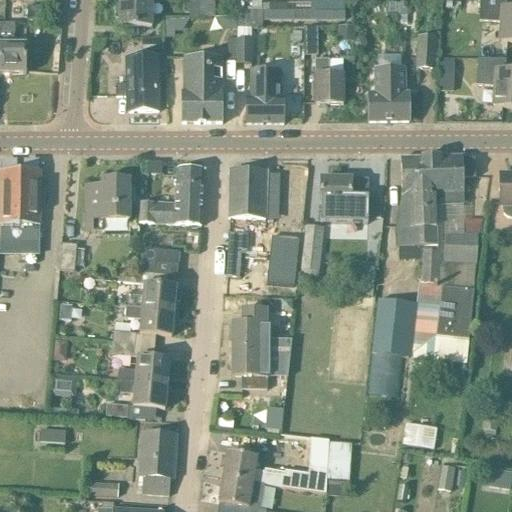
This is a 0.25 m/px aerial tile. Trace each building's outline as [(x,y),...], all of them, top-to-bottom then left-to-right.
[(480,0),(479,22),(503,23),(501,43),(511,44),(511,10),(507,10),(507,0),(480,0)] [(211,1),(198,1),(199,3),(199,18),(215,17),(215,1),(211,1)] [(153,3),(119,2),(119,28),(152,28),(153,3)] [(199,3),(189,3),(189,18),(199,18),(199,3)] [(397,3),(397,11),(400,14),(407,14),(411,12),(411,3),(397,3)] [(237,29),(263,30),(264,22),(262,12),(237,12),(237,29)] [(287,12),(262,12),(264,22),(286,22),(287,12)] [(287,12),(286,22),(312,22),(312,12),(287,12)] [(312,12),(312,22),(337,22),(337,12),(312,12)] [(0,24),(0,75),(27,75),(27,45),(13,45),(13,35),(15,35),(15,25),(0,24)] [(354,27),(338,27),(339,43),(354,43),(354,27)] [(317,28),(304,29),(304,57),(318,56),(317,28)] [(358,38),(354,43),(357,49),(364,49),(367,44),(364,38),(358,38)] [(434,69),(435,38),(419,38),(417,69),(434,69)] [(236,60),(236,65),(252,65),(253,40),(237,40),(236,60)] [(161,41),(147,41),(147,52),(161,52),(161,41)] [(157,74),(156,57),(127,58),(128,85),(116,85),(116,98),(128,98),(129,114),(158,113),(157,86),(157,74)] [(182,94),(182,125),(222,125),(222,93),(223,94),(223,59),(183,59),(183,94),(182,94)] [(316,61),(315,77),(315,106),(344,106),(343,77),(343,60),(316,61)] [(439,60),(438,92),(453,92),(453,60),(439,60)] [(476,87),(496,88),(494,109),(511,109),(511,74),(505,74),(506,61),(478,60),(476,87)] [(369,95),(369,124),(409,124),(409,95),(405,95),(405,71),(375,71),(375,95),(369,95)] [(246,99),(246,125),(246,126),(284,126),(284,99),(281,99),(281,72),(250,72),(250,99),(246,99)] [(422,247),(421,286),(439,286),(440,289),(442,289),(437,338),(438,338),(468,342),(479,235),(471,234),(449,233),(446,232),(445,208),(464,207),(463,179),(475,179),(475,159),(462,160),(462,157),(422,158),(423,194),(435,194),(437,247),(422,247)] [(404,227),(397,228),(397,248),(422,247),(437,247),(435,194),(423,194),(422,158),(402,159),(403,196),(403,210),(404,227)] [(142,163),(142,175),(161,175),(161,163),(142,163)] [(177,170),(176,202),(202,203),(204,172),(177,170)] [(230,172),(229,219),(265,220),(267,173),(230,172)] [(1,173),(0,227),(1,227),(0,243),(1,243),(1,256),(26,256),(26,243),(39,243),(39,227),(40,227),(40,173),(1,173)] [(500,207),(503,208),(503,214),(507,217),(511,218),(511,175),(500,175),(500,207)] [(321,205),(321,224),(368,225),(369,198),(352,198),(352,180),(321,179),(321,205)] [(85,187),(86,232),(103,232),(103,222),(130,222),(129,181),(102,181),(102,187),(85,187)] [(140,204),(139,225),(201,228),(202,203),(176,202),(176,205),(140,204)] [(306,227),(300,277),(318,280),(319,273),(324,228),(306,227)] [(271,238),(266,285),(294,288),(299,241),(271,238)] [(62,245),(59,272),(75,273),(77,246),(62,245)] [(143,249),(140,272),(141,273),(168,276),(177,277),(180,253),(143,249)] [(239,279),(241,254),(228,254),(227,277),(239,279)] [(362,268),(358,295),(373,297),(377,270),(362,268)] [(140,286),(141,273),(140,272),(119,271),(118,283),(140,286)] [(144,286),(143,299),(121,297),(120,308),(125,309),(142,310),(174,313),(175,304),(180,303),(181,292),(176,290),(176,289),(144,286)] [(379,301),(373,355),(409,359),(416,305),(379,301)] [(174,313),(142,310),(125,309),(125,320),(141,322),(140,335),(172,338),(174,313)] [(233,324),(232,351),(261,351),(286,352),(286,341),(266,341),(267,311),(241,311),(241,324),(233,324)] [(114,332),(113,345),(135,347),(136,334),(114,332)] [(56,342),(56,350),(68,351),(68,343),(56,342)] [(134,358),(135,347),(113,345),(111,356),(134,358)] [(286,352),(232,351),(232,378),(242,378),(242,390),(267,391),(268,378),(260,378),(260,366),(272,365),(272,363),(286,363),(286,352)] [(404,360),(373,356),(367,395),(399,399),(404,360)] [(135,383),(167,386),(170,362),(138,359),(136,372),(119,370),(118,382),(121,382),(135,383)] [(54,378),(53,391),(71,392),(72,379),(54,378)] [(165,411),(167,386),(135,383),(121,382),(120,395),(134,396),(133,408),(165,411)] [(107,406),(106,418),(128,420),(129,407),(107,406)] [(267,408),(266,428),(282,429),(283,409),(267,408)] [(483,416),(482,431),(486,431),(485,437),(495,437),(497,417),(483,416)] [(406,425),(403,446),(434,451),(437,430),(406,425)] [(41,430),(40,445),(65,446),(66,432),(41,430)] [(142,496),(169,497),(171,481),(174,481),(177,437),(142,434),(139,479),(143,479),(142,496)] [(227,453),(223,479),(253,484),(265,486),(324,496),(327,471),(309,469),(308,475),(265,468),(264,473),(255,471),(257,458),(227,453)] [(442,466),(438,490),(451,492),(455,468),(442,466)] [(511,482),(511,473),(499,471),(497,482),(511,484),(511,482)] [(223,479),(219,505),(238,508),(237,511),(266,511),(267,511),(261,510),(265,486),(253,484),(223,479)] [(343,495),(344,481),(327,481),(327,495),(343,495)] [(91,483),(90,497),(118,499),(119,485),(91,483)] [(400,487),(397,502),(406,504),(408,489),(400,487)]
